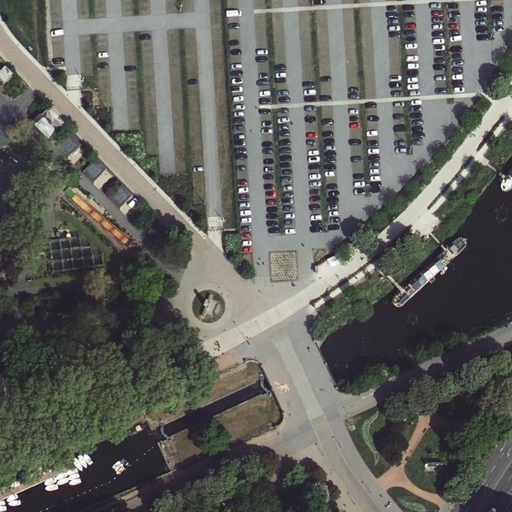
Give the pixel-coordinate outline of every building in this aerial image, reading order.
[(3,68),(0,70),(0,79),(3,83),(10,76),(3,68)] [(67,125),(49,106),(33,124),(50,141),(67,125)] [(78,148),(70,140),(61,149),(69,157),(78,148)] [(103,174),(94,165),(86,173),(95,182),(103,174)] [(129,199),(121,190),(112,199),(121,207),(129,199)] [(402,307),(466,247),(468,244),(467,240),(465,238),(461,237),(458,238),(444,251),(401,292),(394,298),(392,301),(393,305),(395,308),(399,308),(402,307)] [(208,292),(200,316),(204,317),(206,313),(212,315),(218,300),(211,298),(213,294),(208,292)] [(0,375),(0,403),(11,399),(0,375)] [(267,489),(263,499),(272,502),(276,491),(273,488),(269,487),(267,489)]
